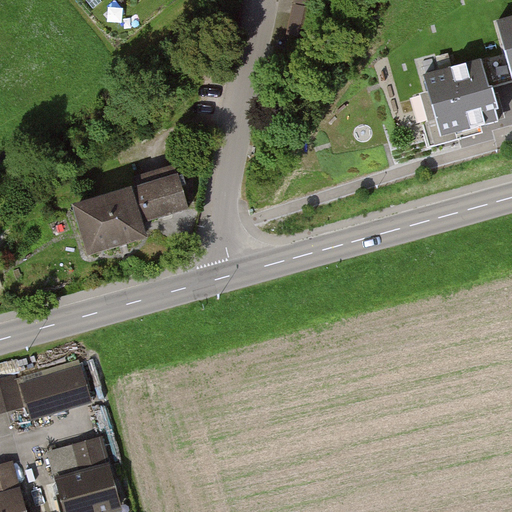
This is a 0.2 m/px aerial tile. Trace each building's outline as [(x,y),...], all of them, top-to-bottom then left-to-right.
[(511,20),(501,23),(511,63),(511,20)] [(481,62),(426,77),(430,88),(422,90),(438,145),(461,139),(460,134),(499,122),(481,62)] [(189,175),(83,205),(98,257),(159,240),(155,224),(199,212),(189,175)] [(82,372),(24,390),(33,419),(91,401),(82,372)] [(0,411),(22,406),(15,378),(0,382),(0,411)] [(80,471),(60,477),(70,511),(129,511),(109,439),(73,449),(80,471)] [(0,511),(30,511),(17,464),(0,468),(0,511)]
